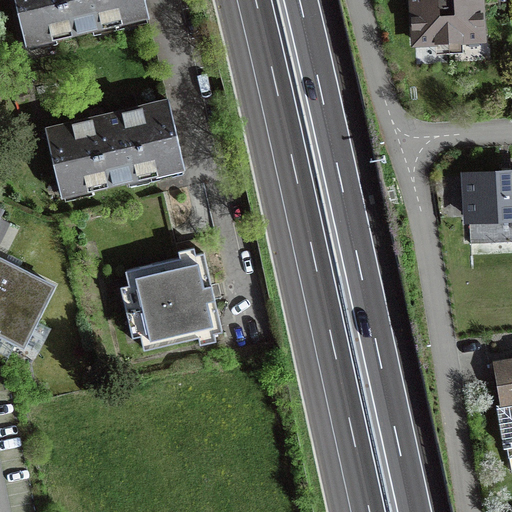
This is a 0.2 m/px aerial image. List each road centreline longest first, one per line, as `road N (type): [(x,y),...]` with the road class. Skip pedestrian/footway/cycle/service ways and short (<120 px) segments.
road 1 (motorway): [(413,511),(299,0)]
road 2 (motorway): [(255,0),(369,511)]
road 3 (residential): [(400,146),(428,249),(470,511)]
road 4 (residential): [(247,334),(165,0)]
road 5 (residential): [(358,0),(400,146)]
